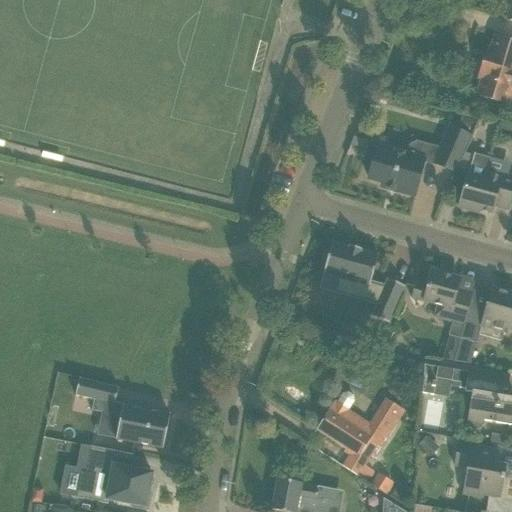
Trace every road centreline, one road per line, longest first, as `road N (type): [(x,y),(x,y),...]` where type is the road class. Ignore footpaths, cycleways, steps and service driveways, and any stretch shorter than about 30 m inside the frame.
road 1 (residential): [(210,511),(244,349),(311,203)]
road 2 (residential): [(311,203),(382,0)]
road 3 (residential): [(511,264),(311,203)]
